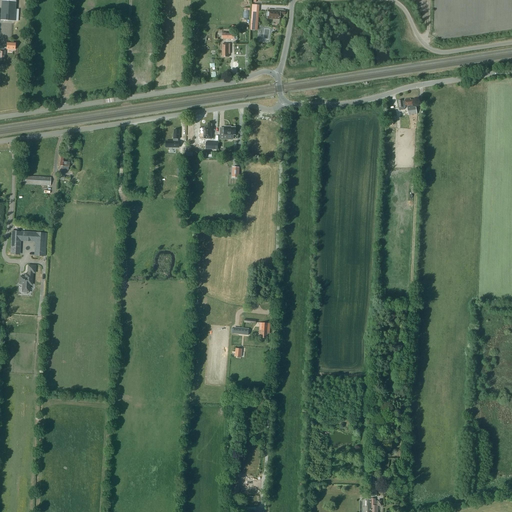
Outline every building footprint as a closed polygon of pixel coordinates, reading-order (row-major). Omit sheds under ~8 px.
[(0,20),(15,21),(16,1),(1,0),(0,20)] [(274,19),(280,19),(280,14),(285,15),(285,11),(284,11),(284,10),(275,9),(274,11),(273,11),(268,10),(267,19),(272,19),(274,19)] [(402,100),(398,100),(399,108),(399,110),(404,109),(405,107),(405,106),(413,105),(413,99),(411,100),(410,99),(404,100),(405,101),(402,102),(402,100)] [(407,107),(408,115),(417,114),(416,105),(407,107)] [(208,123),(208,127),(204,127),(204,138),(212,139),(212,128),(212,123),(208,123)] [(220,133),(220,140),(227,140),(231,140),(233,138),(233,135),(235,135),(235,127),(228,127),(228,126),(224,126),(224,133),(220,133)] [(166,146),(166,147),(179,147),(179,142),(178,142),(178,139),(179,139),(180,130),(174,130),(174,134),(173,134),(173,138),(173,142),(166,141),(166,142),(167,142),(166,146)] [(192,151),(191,146),(185,147),(185,156),(193,156),(193,151),(192,151)] [(62,170),(65,170),(68,170),(69,167),(70,161),(65,160),(65,158),(61,157),(60,162),(60,166),(62,166),(62,170)] [(20,184),(50,186),(51,177),(21,176),(20,184)] [(44,252),(45,233),(11,232),(11,238),(11,243),(11,250),(10,254),(20,254),(20,241),(35,241),(35,255),(43,256),(44,252)] [(23,291),(29,292),(29,284),(32,284),(32,274),(32,272),(34,273),(35,266),(28,266),(28,272),(28,274),(25,274),(25,277),(20,277),(20,284),(23,284),(23,291)] [(269,334),(270,323),(260,323),(259,333),(261,333),(261,338),(267,338),(267,334),(269,334)] [(229,494),(238,495),(240,480),(231,479),(229,494)] [(375,499),(371,499),(368,499),(367,511),(377,511),(378,506),(382,506),(382,500),(378,500),(378,501),(375,501),(375,499)]
